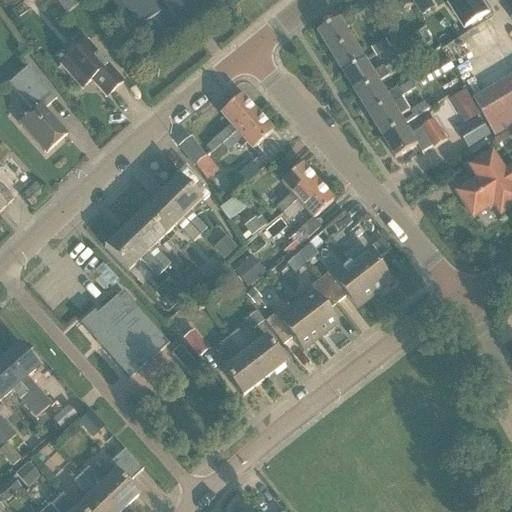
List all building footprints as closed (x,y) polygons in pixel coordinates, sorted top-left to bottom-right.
[(52,28),(67,14),(55,0),(40,13),(52,28)] [(107,0),(131,35),(134,32),(145,48),(204,8),(198,0),(107,0)] [(380,0),(373,0),(369,3),(379,20),(389,14),(380,0)] [(406,0),(394,0),(403,13),(411,7),(406,0)] [(430,2),(428,0),(411,0),(417,10),(430,2)] [(465,30),(490,15),(480,0),(452,0),(455,5),(451,8),(465,30)] [(485,119),(484,119),(493,135),(495,137),(511,126),(511,0),(502,0),(511,15),(511,78),(474,101),(485,119)] [(366,63),(340,22),(341,21),(340,20),(318,34),(319,35),(345,76),(366,63)] [(386,41),(372,50),(376,57),(390,49),(386,41)] [(106,99),(123,83),(87,43),(60,67),(81,91),(91,82),(106,99)] [(458,64),(477,54),(472,46),(453,56),(458,64)] [(415,80),(421,89),(454,70),(448,60),(415,80)] [(345,76),(358,97),(379,84),(403,69),(399,62),(386,70),(384,68),(373,74),(366,63),(345,76)] [(8,86),(32,113),(19,125),(46,155),(66,136),(44,111),(56,100),(27,68),(8,86)] [(397,90),(386,96),(379,84),(358,97),(371,118),(392,105),(416,91),(412,83),(398,91),(397,90)] [(465,93),(453,99),(460,111),(471,104),(465,93)] [(211,154),(221,146),(256,116),(240,98),(220,115),(232,129),(228,133),(226,130),(206,148),(211,154)] [(424,104),(411,113),(415,120),(429,111),(424,104)] [(371,118),(396,159),(396,160),(396,161),(418,147),(423,155),(434,148),(434,149),(447,141),(435,122),(412,137),(405,126),(392,105),(371,118)] [(256,116),(221,146),(227,153),(236,145),(240,149),(246,144),(252,151),(272,134),(256,116)] [(493,135),(484,119),(456,137),(465,152),(493,135)] [(194,167),(203,160),(206,158),(191,139),(179,147),(194,167)] [(471,168),(479,180),(457,193),(473,219),(495,206),(501,216),(511,209),(511,169),(506,173),(494,154),(471,168)] [(0,213),(13,201),(12,201),(32,182),(10,159),(0,168),(0,213)] [(215,174),(203,160),(194,167),(205,182),(215,174)] [(233,179),(241,188),(259,173),(251,164),(233,179)] [(287,199),(276,209),(282,215),(317,185),(301,167),(281,184),(293,198),(289,202),(287,199)] [(160,196),(200,237),(206,231),(194,218),(193,219),(188,214),(201,201),(207,195),(201,189),(206,185),(189,168),(178,178),(177,177),(176,178),(177,179),(160,196)] [(282,215),(288,222),(299,213),(296,210),(301,206),(313,220),(333,203),(317,185),(282,215)] [(181,231),(193,243),(200,237),(160,196),(142,214),(164,237),(177,225),(182,230),(181,231)] [(236,198),(220,210),(229,222),(245,210),(236,198)] [(156,255),(151,250),(164,237),(142,214),(123,231),(163,272),(170,266),(158,253),(156,255)] [(337,251),(348,241),(341,234),(352,224),(343,215),(321,234),(330,244),(337,251)] [(256,221),(255,219),(244,228),(251,238),(267,226),(261,217),(256,221)] [(311,223),(299,237),(310,246),(321,231),(311,223)] [(144,266),(157,279),(163,272),(123,231),(106,249),(105,248),(104,248),(128,273),(141,260),(146,265),(144,266)] [(349,266),(374,297),(391,284),(366,252),(349,266)] [(297,256),(288,265),(295,273),(305,265),(297,256)] [(235,275),(247,290),(263,276),(251,262),(235,275)] [(337,305),(346,297),(356,311),(374,297),(349,266),(332,279),(328,274),(318,282),(337,305)] [(185,282),(196,293),(207,282),(196,271),(185,282)] [(337,305),(318,282),(309,290),(312,294),(295,307),(320,339),(337,326),(327,312),(337,305)] [(169,309),(183,296),(176,288),(162,301),(169,309)] [(101,349),(103,347),(132,378),(168,346),(168,345),(167,345),(122,294),(86,325),(83,322),(83,323),(98,340),(95,343),(101,349)] [(292,339),(302,352),(320,339),(295,307),(278,320),(275,316),(264,323),(282,347),(292,339)] [(245,321),(253,331),(264,322),(256,313),(245,321)] [(183,340),(198,359),(209,350),(193,331),(183,340)] [(263,382),(285,366),(264,339),(249,351),(245,345),(246,344),(237,332),(229,338),(263,382)] [(221,372),(242,399),(263,382),(229,338),(221,345),(230,356),(232,355),(236,360),(221,372)] [(43,413),(50,406),(26,379),(37,369),(17,347),(0,362),(0,364),(19,386),(43,413)] [(180,347),(171,355),(191,377),(199,369),(180,347)] [(43,413),(19,386),(0,364),(0,399),(1,401),(12,392),(19,401),(35,419),(43,413)] [(420,383),(395,403),(412,424),(437,404),(420,383)] [(0,399),(0,435),(7,444),(15,437),(0,420),(0,402),(1,401),(0,399)] [(395,403),(370,424),(387,444),(412,424),(395,403)] [(437,404),(412,424),(429,444),(453,424),(437,404)] [(69,407),(53,422),(61,431),(77,416),(69,407)] [(91,441),(108,426),(94,411),(77,425),(91,441)] [(412,424),(387,444),(404,465),(429,444),(412,424)] [(453,424),(429,444),(445,465),(470,444),(453,424)] [(429,444),(404,465),(420,485),(445,465),(429,444)] [(470,444),(445,465),(462,485),(487,465),(470,444)] [(0,451),(0,455),(12,468),(21,460),(7,445),(0,451)] [(98,480),(87,469),(80,476),(113,511),(123,511),(138,498),(127,486),(142,471),(124,452),(111,464),(111,470),(114,474),(101,487),(96,482),(98,480)] [(331,455),(311,471),(340,506),(359,491),(364,497),(374,490),(361,475),(352,482),(331,455)] [(445,465),(420,485),(437,505),(462,485),(445,465)] [(311,471),(292,487),(311,511),(332,511),(340,506),(311,471)] [(85,492),(89,497),(76,510),(77,511),(113,511),(80,476),(73,483),(83,494),(85,492)] [(0,495),(0,501),(6,508),(22,493),(13,484),(0,495)] [(28,497),(39,509),(46,503),(35,491),(28,497)] [(457,511),(450,503),(439,511),(457,511)]
